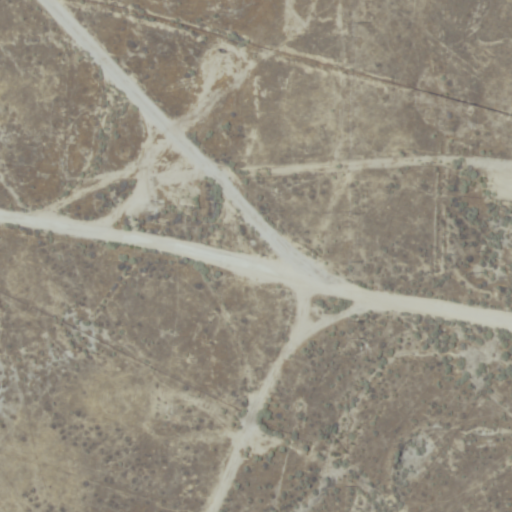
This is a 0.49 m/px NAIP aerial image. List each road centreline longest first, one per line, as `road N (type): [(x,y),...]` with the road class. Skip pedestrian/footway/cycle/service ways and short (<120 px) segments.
road 1 (residential): [(0,218),(197,250),(287,277),(511,321)]
road 2 (residential): [(287,277),(232,204),(185,172),(24,0)]
